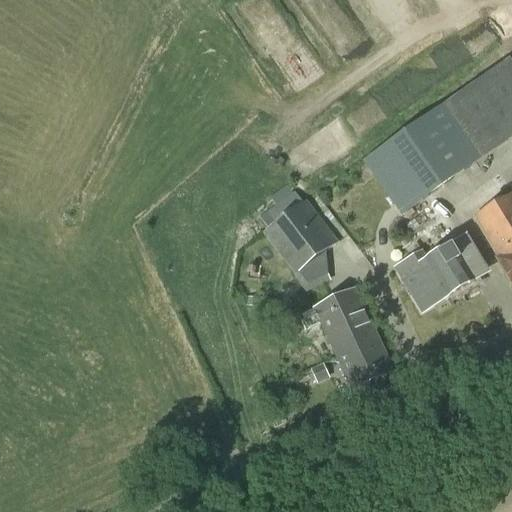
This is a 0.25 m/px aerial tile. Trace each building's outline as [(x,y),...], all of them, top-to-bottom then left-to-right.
[(511,139),(511,65),(509,62),(364,166),(401,218),(511,139)] [(294,148),(284,157),(275,148),(265,158),(290,184),(310,164),(294,148)] [(252,245),(275,276),(287,267),(295,277),(296,277),(300,282),(309,276),(305,270),(339,244),(307,202),(303,206),(294,194),(271,211),(280,223),(252,245)] [(500,261),(498,262),(511,285),(511,284),(511,195),(475,218),(500,261)] [(447,299),(473,285),(452,249),(427,263),(426,263),(446,297),(447,299)] [(426,263),(427,263),(422,254),(395,270),(420,312),(446,297),(426,263)] [(306,283),(310,303),(334,298),(330,278),(306,283)] [(308,333),(321,326),(330,344),(337,361),(372,345),(374,348),(381,345),(372,325),(356,291),(314,311),(314,312),(301,318),(308,333)] [(395,374),(381,345),(374,348),(372,345),(337,361),(353,394),(395,374)]
